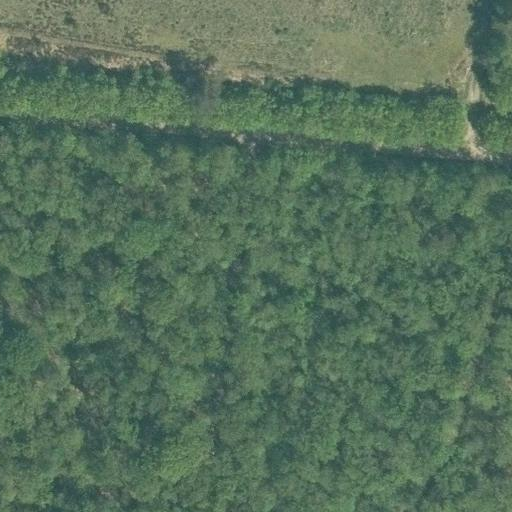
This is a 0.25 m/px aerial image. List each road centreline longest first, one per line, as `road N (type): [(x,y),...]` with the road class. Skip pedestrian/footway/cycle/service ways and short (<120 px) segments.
road 1 (track): [(202,511),(252,131)]
road 2 (track): [(252,131),(0,112)]
road 3 (track): [(469,151),(252,131)]
road 4 (track): [(469,151),(494,0)]
